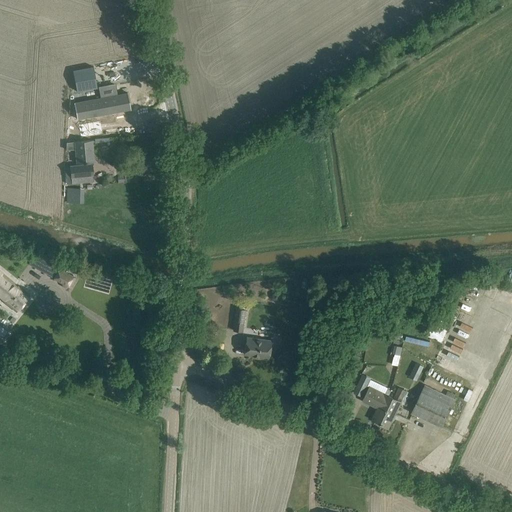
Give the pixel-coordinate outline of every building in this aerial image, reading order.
[(93,67),(72,70),(76,92),(97,88),(93,67)] [(101,99),(74,104),(76,119),(99,115),(120,111),(130,109),(127,94),(117,95),(115,84),(99,87),(101,99)] [(100,123),(72,125),(73,136),(104,134),(114,133),(113,122),(103,123),(100,123)] [(94,162),(92,140),(75,142),(76,163),(94,162)] [(92,164),(65,166),(66,178),(67,183),(92,181),(92,175),(93,175),(92,164)] [(34,254),(28,264),(54,278),(59,269),(34,254)] [(59,269),(54,278),(63,283),(62,285),(66,288),(67,286),(70,288),(72,283),(75,279),(75,278),(59,269)] [(0,299),(16,312),(29,295),(18,287),(18,288),(14,285),(16,283),(0,271),(0,299)] [(168,292),(157,291),(156,311),(167,312),(168,292)] [(233,330),(242,332),(245,310),(236,309),(233,330)] [(453,310),(450,315),(473,329),(476,324),(453,310)] [(435,316),(426,335),(441,342),(446,330),(444,329),(448,322),(435,316)] [(296,333),(280,331),(277,355),(293,357),(296,333)] [(252,357),(268,359),(271,340),(246,337),(244,354),(252,355),(252,357)] [(394,345),(392,353),(401,355),(402,347),(394,345)] [(393,356),(391,364),(398,366),(400,358),(393,356)] [(416,363),(412,370),(420,373),(423,366),(416,363)] [(427,380),(439,384),(445,368),(433,364),(427,380)] [(442,426),(455,399),(425,385),(412,412),(442,426)] [(375,420),(389,427),(407,390),(400,386),(394,398),(389,396),(391,391),(387,389),(385,394),(370,387),(363,400),(381,409),(375,420)]
